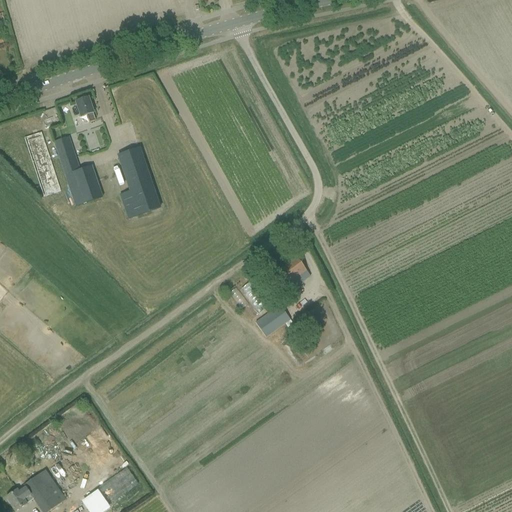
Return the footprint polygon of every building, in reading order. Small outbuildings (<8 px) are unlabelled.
[(75,103),(78,113),(80,119),(87,117),(89,123),(95,121),(93,115),(91,109),(88,99),(75,103)] [(78,133),(85,152),(103,146),(97,127),(78,133)] [(24,139),(27,148),(43,197),(60,191),(44,143),(41,133),(24,139)] [(54,143),(75,207),(102,198),(93,168),(78,173),(73,159),(75,158),(68,138),(54,143)] [(141,151),(117,159),(136,217),(160,209),(141,151)] [(309,277),(301,266),(295,258),(265,281),(276,294),(288,285),(292,290),(309,277)] [(255,283),(243,293),(262,317),(275,306),(255,283)] [(265,339),(285,325),(288,329),(293,326),(285,315),(279,306),(255,324),(261,332),(265,339)] [(126,469),(81,500),(89,511),(98,511),(138,485),(126,469)] [(45,472),(23,487),(25,489),(19,493),(17,491),(5,499),(14,511),(16,511),(33,500),(41,511),(50,511),(65,501),(45,472)]
